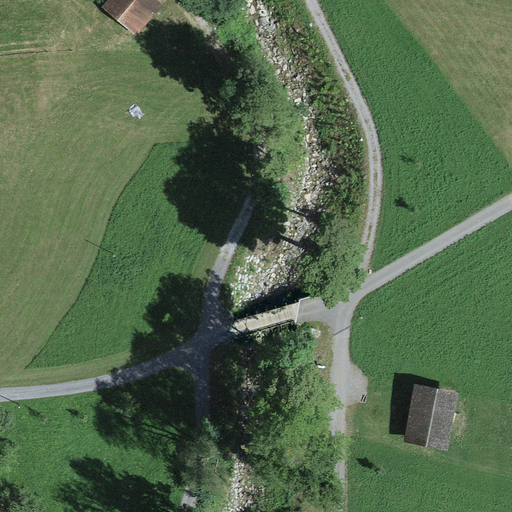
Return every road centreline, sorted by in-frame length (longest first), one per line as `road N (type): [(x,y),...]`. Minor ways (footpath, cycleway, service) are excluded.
road 1 (trunk): [(511,511),(253,291),(0,118)]
road 2 (track): [(205,344),(213,286),(249,211),(262,159),(242,78),(200,21)]
road 3 (track): [(310,0),(375,160),(358,288)]
road 4 (track): [(337,300),(337,511)]
road 5 (track): [(205,344),(188,511)]
